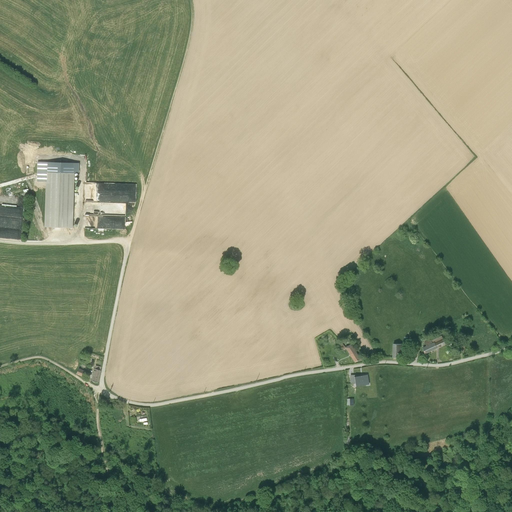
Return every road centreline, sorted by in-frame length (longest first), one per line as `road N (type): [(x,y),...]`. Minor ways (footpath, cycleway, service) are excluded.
road 1 (unclassified): [(103,388),(149,404),(291,374),(380,361),(449,364),(511,347)]
road 2 (unclassified): [(103,388),(128,245)]
